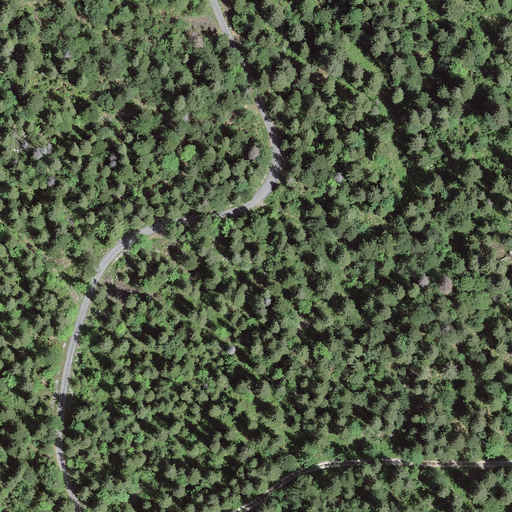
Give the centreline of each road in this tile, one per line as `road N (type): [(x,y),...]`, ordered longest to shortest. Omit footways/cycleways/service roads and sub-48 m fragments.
road 1 (track): [(77,511),(59,420),(81,316),(106,259),(140,234),(239,210),(269,186),(275,170),(270,119),(214,0)]
road 2 (track): [(511,463),(318,465),(293,473),(241,511)]
